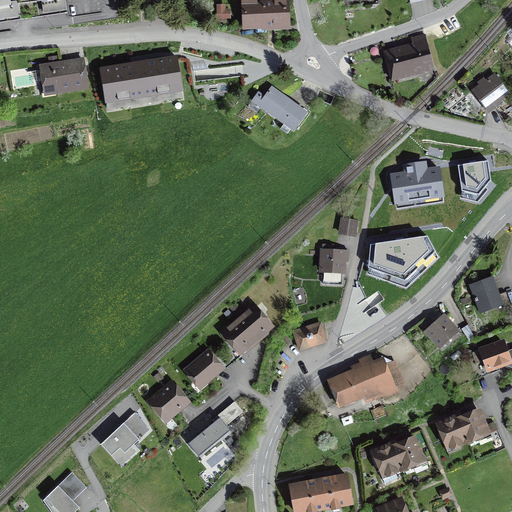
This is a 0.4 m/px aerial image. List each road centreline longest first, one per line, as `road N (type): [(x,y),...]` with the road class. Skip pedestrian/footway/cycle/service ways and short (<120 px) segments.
road 1 (tertiary): [(262,470),(279,420),(300,391),(422,307),(511,207)]
road 2 (residential): [(292,63),(178,33),(0,45)]
road 3 (residential): [(511,139),(411,116),(340,88)]
road 4 (residential): [(463,0),(434,18),(319,57)]
